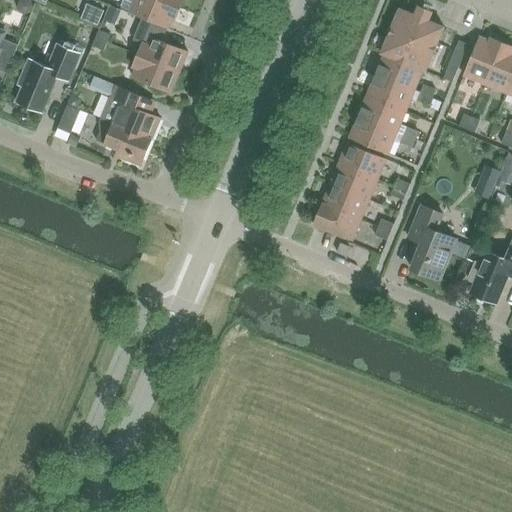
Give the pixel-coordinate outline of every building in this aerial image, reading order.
[(92,0),(91,3),(106,10),(110,0),(92,0)] [(172,20),(176,21),(180,9),(158,0),(134,0),(130,12),(169,28),(172,20)] [(158,0),(180,9),(184,0),(158,0)] [(385,54),(423,70),(426,72),(445,27),(423,18),(426,9),(430,11),(432,7),(420,2),(419,6),(422,8),(419,17),(400,9),(382,53),(385,54)] [(111,7),(104,22),(114,27),(121,12),(111,7)] [(138,55),(180,73),(189,52),(164,42),(170,29),(143,18),(133,40),(142,44),(138,55)] [(0,29),(0,65),(9,69),(19,45),(2,39),(5,32),(0,29)] [(108,43),(111,35),(99,30),(96,38),(108,43)] [(464,76),(486,85),(503,43),(491,38),(490,41),(480,37),(464,76)] [(96,38),(93,46),(104,51),(108,43),(96,38)] [(460,41),(456,50),(465,54),(469,44),(460,41)] [(511,46),(503,43),(486,85),(507,94),(511,81),(511,46)] [(19,88),(23,89),(17,102),(42,113),(55,81),(67,86),(81,54),(58,45),(49,67),(31,59),(19,88)] [(456,50),(452,60),(461,63),(465,54),(456,50)] [(385,54),(376,74),(415,90),(423,70),(385,54)] [(171,93),(180,73),(138,55),(133,67),(136,69),(132,77),(171,93)] [(452,60),(448,69),(457,73),(461,63),(452,60)] [(119,83),(124,71),(104,63),(99,75),(119,83)] [(448,69),(444,79),(453,83),(457,73),(448,69)] [(415,90),(376,74),(368,95),(406,111),(415,90)] [(153,115),(158,103),(117,86),(94,77),(90,86),(113,95),(112,98),(110,98),(101,118),(114,123),(152,139),(161,118),(153,115)] [(424,84),(421,92),(433,98),(436,90),(424,84)] [(421,92),(418,101),(430,106),(433,98),(421,92)] [(368,95),(359,116),(398,132),(406,111),(368,95)] [(90,97),(82,114),(90,118),(98,100),(90,97)] [(68,105),(58,128),(71,134),(81,111),(68,105)] [(472,117),(464,114),(459,126),(467,129),(472,117)] [(359,116),(350,138),(389,154),(398,132),(359,116)] [(480,121),(472,117),(467,129),(475,133),(480,121)] [(100,121),(101,130),(97,141),(105,144),(129,154),(127,160),(141,166),(152,139),(114,123),(101,118),(100,121)] [(407,127),(403,135),(416,140),(419,132),(407,127)] [(511,141),(511,133),(507,131),(502,144),(510,147),(511,141)] [(403,135),(400,143),(412,148),(416,140),(403,135)] [(72,137),(68,144),(77,148),(80,140),(72,137)] [(348,143),(339,164),(378,180),(386,160),(348,143)] [(511,155),(509,153),(499,180),(511,184),(511,155)] [(339,164),(331,184),(370,200),(378,180),(339,164)] [(487,167),(483,177),(496,182),(500,172),(487,167)] [(399,179),(395,187),(407,192),(411,184),(399,179)] [(331,184),(323,204),(362,220),(370,200),(331,184)] [(395,187),(392,195),(404,200),(407,192),(395,187)] [(353,240),(362,220),(323,204),(314,224),(353,240)] [(422,206),(409,237),(421,243),(411,268),(441,280),(457,240),(437,231),(444,215),(422,206)] [(382,219),(379,227),(391,232),(394,224),(382,219)] [(379,227),(375,235),(387,240),(391,232),(379,227)] [(350,247),(341,243),(337,252),(347,256),(350,247)] [(468,280),(475,283),(471,293),(497,303),(508,276),(511,277),(511,244),(506,260),(488,252),(482,265),(476,262),(468,280)]
